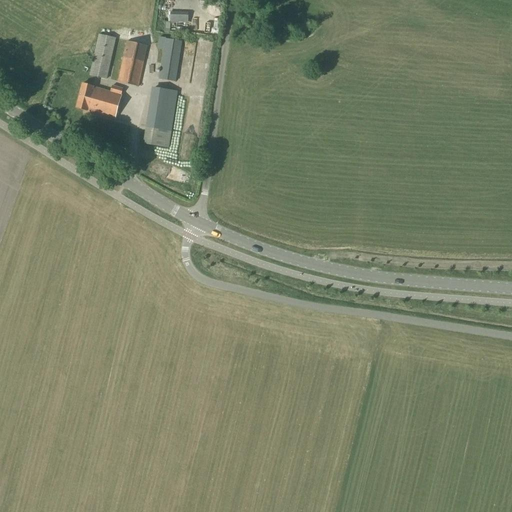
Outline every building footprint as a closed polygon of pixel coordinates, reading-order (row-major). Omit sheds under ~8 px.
[(327,0),(334,22),(369,13),(365,0),(327,0)] [(188,23),(188,13),(171,12),(170,23),(188,23)] [(374,29),(329,40),(333,57),(378,46),(374,29)] [(107,80),(116,38),(99,34),(89,76),(107,80)] [(176,82),(182,42),(159,38),(156,51),(163,52),(159,80),(176,82)] [(139,87),(148,46),(127,41),(118,83),(139,87)] [(111,92),(94,87),(83,84),(77,108),(88,111),(87,112),(116,120),(123,95),(122,95),(123,89),(113,86),(111,92)] [(480,84),(478,93),(493,96),(495,87),(480,84)] [(169,148),(178,92),(152,88),(143,144),(169,148)]
